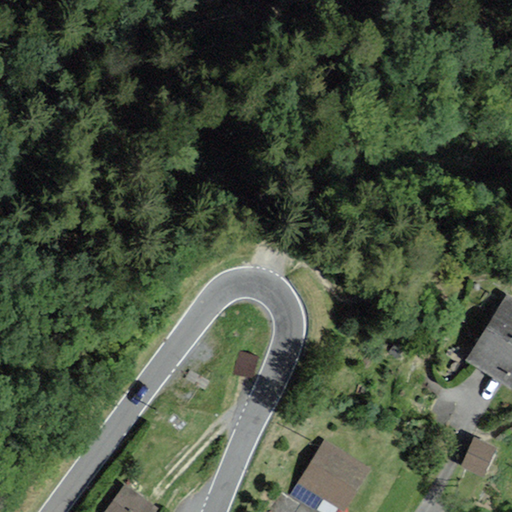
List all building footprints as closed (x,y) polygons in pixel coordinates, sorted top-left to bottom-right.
[(511,300),(475,356),(511,379),(511,300)] [(256,357),(241,353),(236,371),(251,375),(256,357)] [(494,448),(476,439),(465,462),(484,470),(494,448)] [(366,468),(326,444),(302,484),(342,508),(366,468)] [(155,511),(158,508),(126,485),(105,511),(155,511)]
